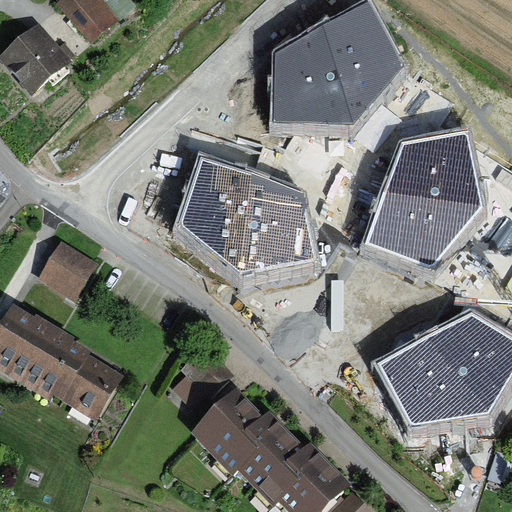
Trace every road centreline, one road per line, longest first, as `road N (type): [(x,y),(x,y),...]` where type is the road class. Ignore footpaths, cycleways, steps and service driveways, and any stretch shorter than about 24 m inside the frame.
road 1 (residential): [(0,150),(62,206),(224,321),(424,511)]
road 2 (unknown): [(465,511),(505,412),(511,356)]
